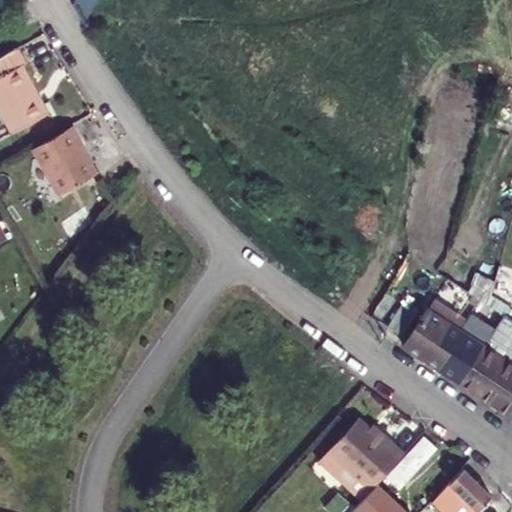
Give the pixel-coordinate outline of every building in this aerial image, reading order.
[(21,62),(13,48),(0,55),(0,135),(1,135),(44,110),(17,63),(21,62)] [(69,123),(28,147),(55,194),(93,171),(78,145),(81,144),(69,123)] [(447,302),(418,339),(440,355),(468,319),(447,302)] [(480,328),(468,319),(440,355),(451,365),(480,328)] [(502,345),(480,328),(451,365),(472,382),(502,345)] [(511,353),(502,345),(472,382),(492,399),(507,379),(511,382),(511,353)] [(492,399),(504,409),(511,397),(511,382),(507,379),(492,399)] [(371,491),(373,489),(405,455),(380,433),(377,436),(360,420),(331,453),(371,491)] [(459,467),(430,499),(442,511),(444,511),(461,496),(477,511),(491,497),(459,467)] [(396,511),(373,489),(371,491),(352,511),(396,511)]
